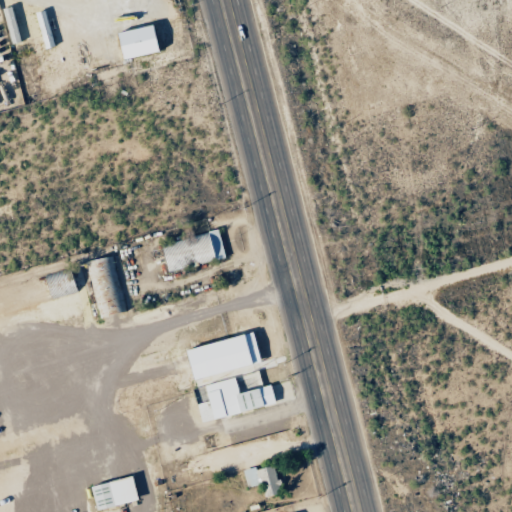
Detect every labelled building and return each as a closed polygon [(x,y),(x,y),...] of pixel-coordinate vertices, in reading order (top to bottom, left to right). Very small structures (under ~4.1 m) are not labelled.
[(0,8),(0,10),(8,44),(19,41),(10,6),(0,8)] [(52,46),(42,10),(33,13),(43,48),(52,46)] [(152,24),(113,33),(119,60),(158,51),(152,24)] [(223,258),(216,230),(157,245),(165,273),(223,258)] [(112,254),(85,260),(94,305),(108,302),(107,299),(121,297),(112,254)] [(41,279),(50,301),(75,291),(66,269),(41,279)] [(182,348),(188,377),(257,361),(250,332),(182,348)] [(193,376),(194,385),(234,377),(236,391),(258,386),(254,364),(193,376)] [(272,404),(268,385),(236,392),(233,378),(193,387),(201,421),(272,404)] [(262,496),(278,492),(271,463),(241,471),(245,488),(259,485),(262,496)] [(94,510),(135,500),(129,475),(87,486),(94,510)]
